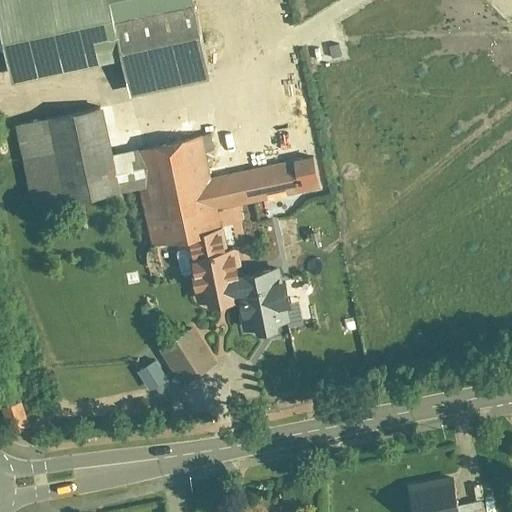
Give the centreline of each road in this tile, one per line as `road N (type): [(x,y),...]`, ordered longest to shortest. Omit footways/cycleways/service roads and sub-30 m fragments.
road 1 (tertiary): [(511,396),(0,488)]
road 2 (unknown): [(161,265),(170,459)]
